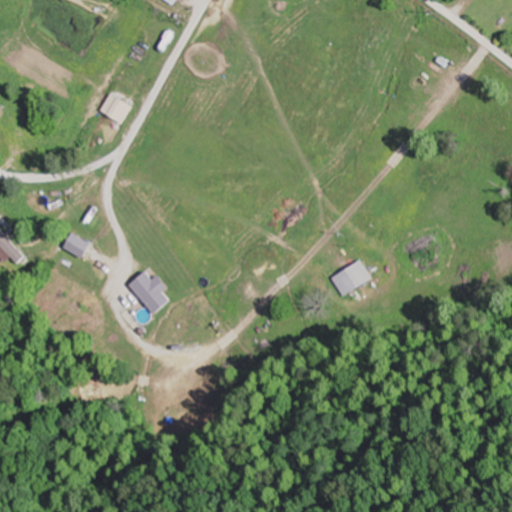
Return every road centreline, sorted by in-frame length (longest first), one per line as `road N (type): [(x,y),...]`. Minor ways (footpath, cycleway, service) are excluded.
road 1 (residential): [(25,511),(25,439),(119,160)]
road 2 (residential): [(210,0),(119,160)]
road 3 (residential): [(119,160),(52,226),(0,244)]
